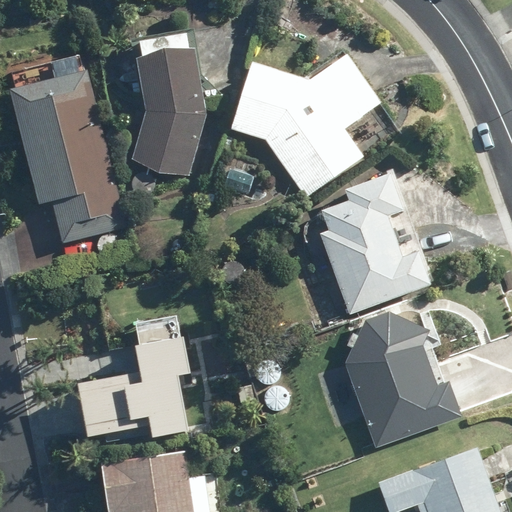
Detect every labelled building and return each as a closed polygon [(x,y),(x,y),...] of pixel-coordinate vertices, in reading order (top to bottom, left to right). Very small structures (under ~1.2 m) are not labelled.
[(145,50),(152,107),(137,155),(192,174),(211,115),(199,28),(148,34),(150,49),(145,50)] [(272,135),(306,192),(368,154),(348,121),(385,98),(355,48),(315,73),(264,55),(239,124),(272,135)] [(66,240),(132,225),(94,63),(87,65),(84,51),(18,66),(21,81),(17,83),(44,200),(56,197),(66,240)] [(326,228),(353,309),(438,281),(426,247),(410,252),(396,209),(413,203),(400,165),(351,181),(356,195),(327,204),(334,225),(326,228)] [(380,445),(469,413),(456,377),(444,381),(430,342),(439,323),(397,304),(372,313),(350,359),(380,445)] [(86,376),(95,431),(157,421),(159,432),(196,426),(186,368),(198,366),(192,330),(184,332),(181,311),(140,318),(148,367),(86,376)] [(284,341),(297,336),(292,324),(279,329),(284,341)] [(509,511),(485,441),(383,477),(395,511),(424,500),(428,511),(509,511)] [(190,447),(108,458),(115,509),(121,509),(121,511),(214,511),(209,473),(193,475),(190,447)]
